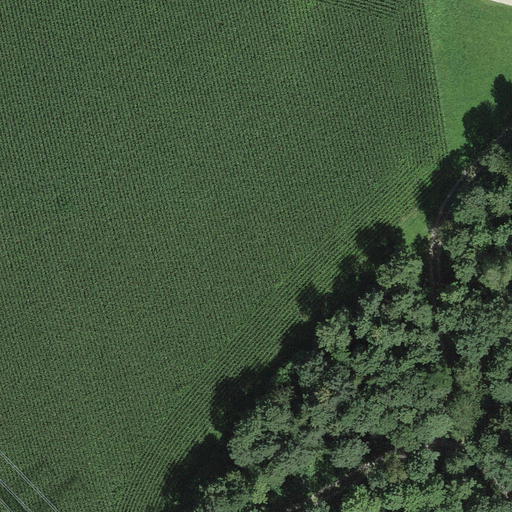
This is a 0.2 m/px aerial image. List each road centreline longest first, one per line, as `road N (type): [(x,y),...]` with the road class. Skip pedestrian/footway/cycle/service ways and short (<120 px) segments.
road 1 (track): [(511,124),(452,191),(438,229),(458,417)]
road 2 (track): [(299,511),(458,417)]
